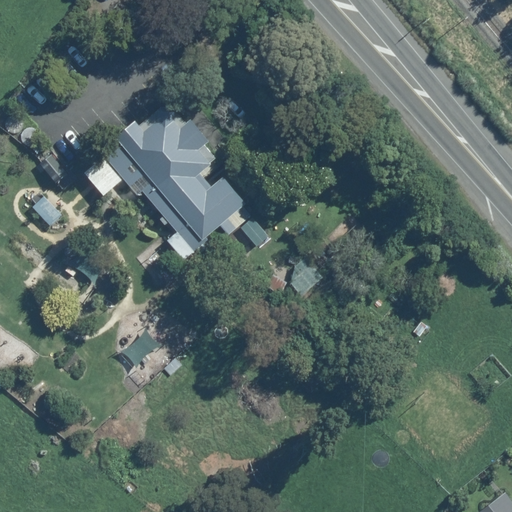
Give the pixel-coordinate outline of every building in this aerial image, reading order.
[(205,147),(213,139),(169,95),(142,122),(138,119),(115,142),(118,144),(89,173),(111,195),(124,182),(140,197),(144,193),(165,214),(162,218),(170,226),(172,224),(179,230),(169,240),(180,250),(187,243),(197,253),(223,227),(230,234),(252,211),(246,205),(250,201),(223,175),(213,185),(204,176),(219,161),(205,147)] [(59,153),(44,164),(60,185),(74,174),(59,153)] [(46,195),(33,206),(50,227),(63,216),(46,195)] [(94,242),(72,263),(87,278),(109,258),(94,242)] [(337,268),(317,244),(284,272),(303,295),(337,268)] [(148,330),(124,350),(137,367),(161,346),(148,330)] [(511,511),(511,496),(508,492),(482,511),(511,511)]
